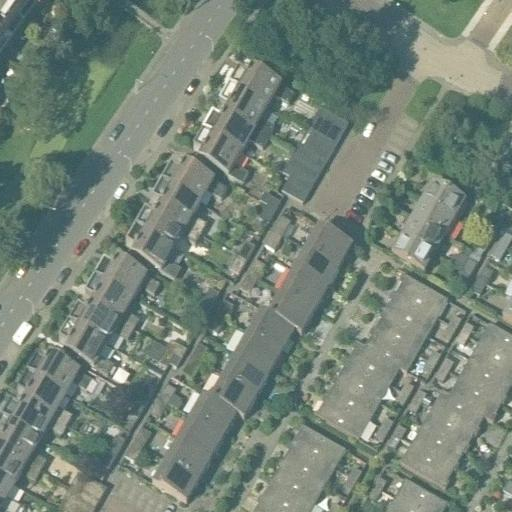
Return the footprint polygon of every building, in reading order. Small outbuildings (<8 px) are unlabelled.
[(0,0),(0,51),(36,0),(0,0)] [(229,89),(269,113),(276,100),(288,107),(294,96),(251,72),(248,78),(238,73),(229,89)] [(269,113),(229,89),(219,107),(228,112),(225,117),(268,142),(274,132),(262,125),(269,113)] [(325,102),(325,103),(307,135),(335,151),(343,138),(322,126),(327,116),(332,107),(325,102)] [(348,128),(327,116),(322,126),(343,138),(348,128)] [(268,142),(225,117),(222,123),(213,118),(203,134),(243,157),(250,145),(262,152),(268,142)] [(243,157),(203,134),(193,152),(202,157),(199,163),(242,188),(248,177),(236,170),(243,157)] [(306,153),(327,165),(335,151),(307,135),(294,157),(301,161),(306,153)] [(306,153),(301,161),(300,163),(321,175),(327,165),(306,153)] [(300,163),(301,161),(294,157),(283,177),(290,181),(294,173),(315,186),(321,175),(300,163)] [(161,186),(201,209),(209,196),(221,203),(227,193),(184,168),(181,174),(171,169),(161,186)] [(288,184),(309,196),(315,186),(294,173),(290,181),(288,184)] [(451,182),(445,193),(433,186),(422,204),(456,224),(472,195),(451,182)] [(281,195),(303,207),(309,196),(288,184),(281,195)] [(201,209),(161,186),(152,203),(161,208),(158,214),(200,239),(207,228),(195,221),(201,209)] [(280,206),(279,205),(264,197),(260,205),(267,209),(276,214),(280,206)] [(412,222),(446,241),(456,224),(422,204),(412,222)] [(259,223),(268,228),(276,214),(267,209),(259,223)] [(200,239),(158,214),(155,219),(145,214),(135,231),(175,254),(183,242),(195,249),(200,239)] [(272,235),(282,241),(291,225),(281,220),(272,235)] [(402,240),(435,259),(446,241),(412,222),(402,240)] [(482,239),(490,244),(497,232),(489,227),(482,239)] [(304,253),(339,273),(352,250),(317,230),(304,253)] [(175,254),(135,231),(126,248),(135,254),(132,260),(175,284),(181,273),(168,266),(175,254)] [(264,249),(274,255),(282,241),(272,235),(264,249)] [(498,247),(506,252),(511,241),(511,240),(504,236),(498,247)] [(475,250),(484,255),(490,244),(482,239),(475,250)] [(435,259),(402,240),(391,258),(425,278),(435,259)] [(237,261),(246,266),(254,250),(246,245),(237,261)] [(506,252),(498,247),(491,259),(499,264),(506,252)] [(339,273),(304,253),(292,275),(326,295),(339,273)] [(246,266),(237,261),(230,273),(238,278),(246,266)] [(462,274),(470,279),(477,267),(468,262),(462,274)] [(104,265),(94,282),(134,305),(138,298),(141,292),(154,300),(154,299),(160,289),(117,264),(113,270),(104,265)] [(247,279),(257,284),(266,269),(256,264),(247,279)] [(477,283),(486,287),(492,276),(484,271),(477,283)] [(455,285),(464,290),(470,279),(462,274),(455,285)] [(326,295),(292,275),(279,297),(314,317),(326,295)] [(239,293),(249,298),(257,284),(247,279),(239,293)] [(392,297),(437,323),(448,305),(403,279),(399,286),(401,287),(395,298),(393,297),(392,297)] [(134,305),(94,282),(85,298),(94,304),(91,310),(134,334),(140,324),(127,317),(134,305)] [(470,295),(479,299),(486,287),(477,283),(470,295)] [(202,306),(210,311),(219,297),(210,292),(202,306)] [(314,317),(279,297),(267,318),(266,317),(266,318),(295,335),(294,335),(301,339),(314,317)] [(382,315),(427,341),(437,323),(392,297),(389,304),(390,305),(385,315),(383,314),(382,315)] [(511,303),(502,321),(511,327),(511,303)] [(215,319),(225,325),(233,309),(224,304),(215,319)] [(210,311),(202,306),(194,320),(202,325),(210,311)] [(68,327),(109,350),(116,337),(128,344),(134,334),(91,310),(88,315),(78,310),(68,327)] [(247,337),(281,357),(294,335),(295,335),(266,318),(266,317),(260,314),(247,337)] [(372,333),(417,358),(427,341),(382,315),(379,321),(380,322),(374,333),(373,332),(372,333)] [(207,333),(217,338),(225,325),(215,319),(207,333)] [(448,329),(455,333),(461,324),(453,319),(448,329)] [(109,350),(68,327),(59,343),(68,349),(65,355),(108,380),(114,369),(101,362),(109,350)] [(460,336),(468,341),(474,331),(466,327),(460,336)] [(479,347),(511,365),(511,341),(489,328),(479,347)] [(455,333),(448,329),(442,338),(450,343),(455,333)] [(417,358),(372,333),(368,339),(370,340),(364,351),(364,352),(400,372),(399,373),(406,377),(417,358)] [(455,346),(463,350),(468,341),(460,336),(455,346)] [(281,357),(247,337),(234,359),(269,379),(281,357)] [(182,362),(186,353),(170,344),(166,353),(174,358),(182,362)] [(390,390),(399,373),(400,372),(364,352),(364,351),(355,345),(351,353),(353,354),(347,364),(345,363),(345,364),(390,390)] [(190,363),(199,368),(208,353),(199,347),(190,363)] [(511,365),(479,347),(469,364),(511,389),(511,365)] [(161,360),(158,366),(167,372),(168,369),(169,367),(176,371),(182,362),(174,358),(166,353),(161,360)] [(427,364),(435,369),(440,359),(433,355),(427,364)] [(269,379),(234,359),(222,381),(256,401),(269,379)] [(27,378),(67,400),(74,388),(87,395),(93,384),(50,360),(46,366),(37,360),(27,378)] [(440,372),(448,376),(454,367),(446,362),(440,372)] [(182,377),(192,382),(199,368),(190,363),(182,377)] [(335,382),(380,408),(390,390),(345,364),(341,370),(343,372),(337,382),(335,381),(335,382)] [(435,369),(427,364),(422,374),(430,378),(435,369)] [(511,389),(469,364),(458,382),(503,408),(507,402),(505,401),(511,390),(511,389)] [(435,381),(443,385),(448,376),(440,372),(435,381)] [(67,400),(27,378),(17,394),(27,400),(23,405),(67,430),(72,420),(60,413),(67,400)] [(256,401),(222,381),(210,402),(203,398),(202,399),(203,399),(209,402),(209,403),(237,419),(244,423),(256,401)] [(324,400),(369,425),(380,408),(335,382),(331,388),(333,389),(327,400),(325,399),(324,400)] [(458,382),(449,399),(448,400),(484,421),(493,427),(497,420),(495,419),(501,408),(503,409),(503,408),(458,382)] [(400,396),(408,400),(413,391),(406,386),(400,396)] [(158,403),(167,409),(176,393),(166,388),(158,403)] [(137,403),(146,408),(154,394),(145,389),(137,403)] [(413,403),(421,408),(426,398),(418,394),(413,403)] [(431,413),(476,439),(480,433),(477,432),(484,421),(448,400),(449,399),(442,395),(431,413)] [(395,405),(402,410),(408,400),(400,396),(395,405)] [(203,399),(202,399),(189,421),(224,442),(237,419),(209,403),(209,402),(203,399)] [(369,425),(324,400),(321,406),(323,407),(317,417),(315,416),(314,418),(359,444),(369,425)] [(146,408),(137,403),(128,418),(137,423),(146,408)] [(150,417),(160,422),(167,409),(158,403),(150,417)] [(408,413),(415,417),(421,408),(413,403),(408,413)] [(67,430),(23,405),(20,411),(11,406),(2,422),(41,445),(48,433),(61,440),(67,430)] [(476,439),(431,413),(421,431),(466,457),(469,451),(468,450),(474,439),(476,440),(476,439)] [(224,442),(189,421),(177,443),(212,463),(224,442)] [(41,445),(2,422),(0,424),(0,444),(1,445),(0,446),(0,451),(40,475),(46,465),(34,458),(41,445)] [(380,431),(388,436),(393,426),(385,422),(380,431)] [(290,448),(335,473),(345,455),(300,429),(296,436),(298,437),(292,448),(290,447),(290,448)] [(393,439),(400,443),(406,433),(398,429),(393,439)] [(388,436),(380,431),(375,441),(382,445),(388,436)] [(466,457),(421,431),(410,449),(456,475),(459,469),(457,468),(464,457),(465,458),(466,457)] [(132,447),(142,452),(151,437),(141,432),(132,447)] [(108,453),(117,458),(125,444),(116,439),(108,453)] [(387,448),(395,452),(400,443),(393,439),(387,448)] [(212,463),(177,443),(164,465),(199,485),(212,463)] [(142,452),(132,447),(125,461),(134,466),(142,452)] [(280,465),(325,491),(335,473),(290,448),(286,454),(288,455),(282,465),(280,464),(280,465)] [(456,475),(410,449),(400,467),(445,493),(449,486),(447,485),(453,475),(455,476),(456,475)] [(40,475),(0,451),(0,481),(15,491),(22,478),(35,485),(40,475)] [(109,473),(112,467),(117,458),(108,453),(99,467),(109,473)] [(164,465),(151,487),(186,507),(199,485),(164,465)] [(269,483),(315,509),(325,491),(280,465),(276,471),(278,473),(272,483),(270,482),(269,483)] [(348,481),(356,485),(361,476),(354,471),(348,481)] [(106,493),(99,489),(78,477),(69,492),(76,496),(79,492),(100,504),(106,493)] [(0,511),(1,511),(19,511),(21,510),(8,503),(15,491),(0,481),(0,511)] [(356,485),(348,481),(343,490),(350,495),(356,485)] [(373,490),(381,495),(386,485),(379,481),(373,490)] [(259,501),(278,511),(312,511),(315,509),(269,483),(266,489),(268,490),(262,501),(260,500),(259,501)] [(394,502),(411,511),(445,511),(447,510),(449,511),(450,510),(405,484),(394,502)] [(511,487),(508,485),(502,496),(511,501),(511,487)] [(368,500),(375,504),(381,495),(373,490),(368,500)] [(91,511),(73,502),(76,496),(69,492),(57,511),(91,511)] [(79,492),(76,496),(73,502),(91,511),(95,511),(100,504),(79,492)] [(278,511),(259,501),(256,507),(258,508),(255,511),(278,511)] [(388,511),(411,511),(394,502),(388,511)]
